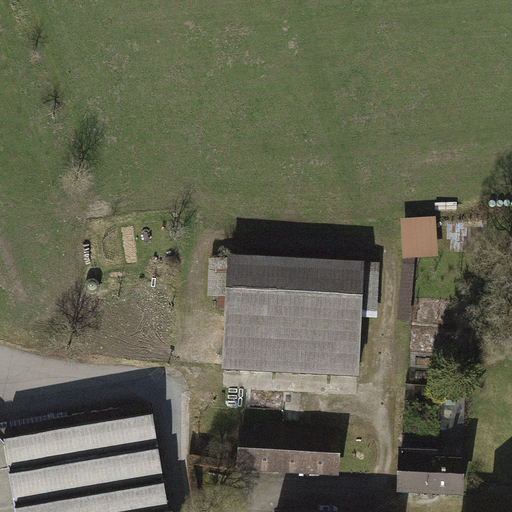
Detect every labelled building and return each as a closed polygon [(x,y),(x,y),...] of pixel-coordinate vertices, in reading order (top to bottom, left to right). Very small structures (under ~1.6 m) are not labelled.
[(435,216),(401,219),(402,259),(415,258),(437,255),(435,216)] [(365,259),(228,253),(227,257),(226,296),(223,367),(359,374),(362,317),(364,262),(365,259)] [(226,296),(227,257),(210,256),(208,296),(226,296)] [(402,259),(397,320),(409,321),(415,258),(402,259)] [(380,262),(364,262),(362,317),(378,317),(380,262)] [(0,511),(169,511),(152,406),(0,431),(0,511)] [(255,429),(241,428),(239,468),(339,474),(342,434),(338,434),(338,429),(255,424),(255,429)] [(436,450),(398,448),(395,492),(458,495),(460,458),(436,456),(436,450)]
